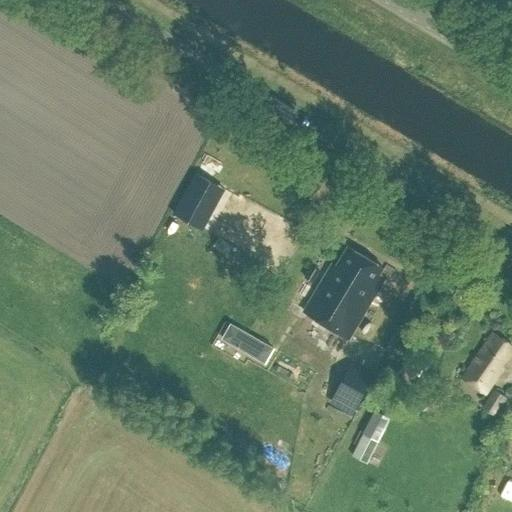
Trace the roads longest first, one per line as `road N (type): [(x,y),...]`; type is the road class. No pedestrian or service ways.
road 1 (unclassified): [(511,246),(104,0)]
road 2 (tertiary): [(511,68),(396,0)]
